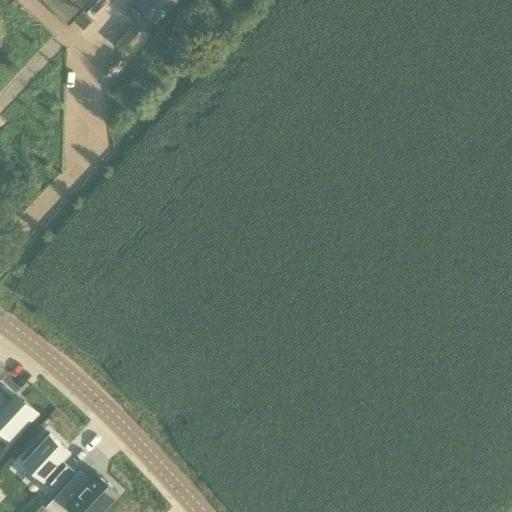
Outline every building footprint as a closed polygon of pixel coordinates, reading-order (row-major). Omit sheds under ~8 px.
[(42,0),(69,25),(92,0),(42,0)] [(138,0),(134,5),(155,25),(179,0),(138,0)] [(0,393),(0,441),(8,449),(22,434),(19,431),(35,413),(36,412),(24,401),(23,401),(22,403),(15,396),(13,398),(9,402),(0,393)] [(50,433),(23,461),(44,481),(47,478),(58,488),(74,470),(63,460),(71,452),(54,436),(50,433)] [(76,474),(47,506),(53,511),(67,511),(72,507),(76,511),(98,511),(118,491),(103,477),(99,473),(97,471),(90,478),(86,483),(76,474)]
